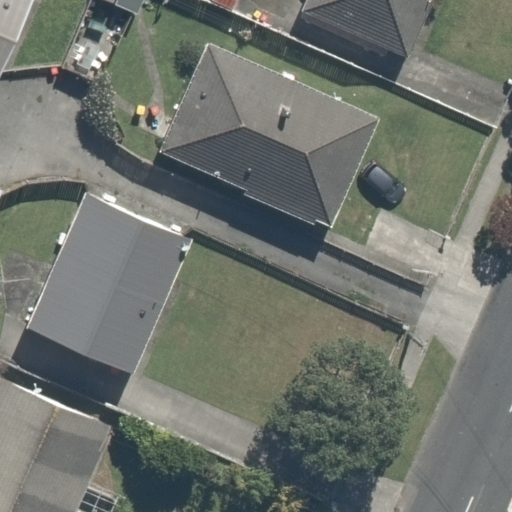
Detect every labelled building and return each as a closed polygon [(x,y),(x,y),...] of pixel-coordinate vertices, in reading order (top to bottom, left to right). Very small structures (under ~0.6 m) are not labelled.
[(0,0),(0,26),(12,0),(0,0)] [(395,45),(413,0),(294,0),(293,4),(395,45)] [(320,217),(367,106),(194,33),(147,143),(320,217)] [(196,230),(83,173),(16,308),(128,364),(196,230)] [(54,511),(99,415),(0,369),(0,511),(54,511)]
